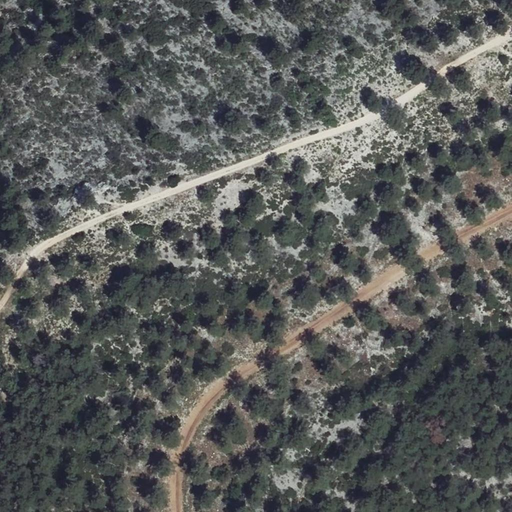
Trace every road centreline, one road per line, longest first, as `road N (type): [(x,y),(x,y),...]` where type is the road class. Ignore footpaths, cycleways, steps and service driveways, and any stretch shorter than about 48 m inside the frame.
road 1 (track): [(511,30),(354,125),(38,248),(0,306)]
road 2 (track): [(511,209),(461,232),(216,391),(174,473),(178,511)]
